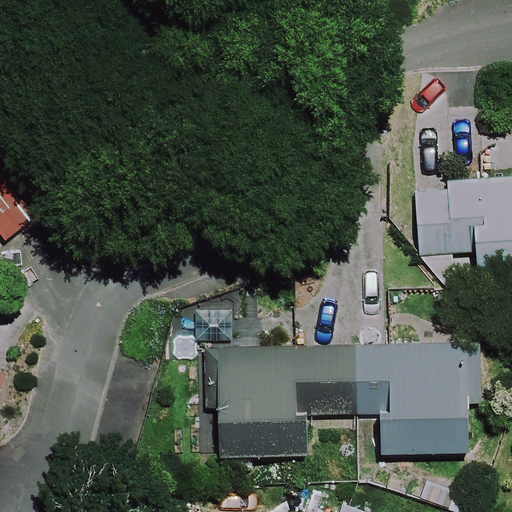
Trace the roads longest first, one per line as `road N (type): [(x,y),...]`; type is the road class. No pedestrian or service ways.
road 1 (residential): [(0,500),(25,493),(61,436),(91,311),(129,262),(219,210),(370,64)]
road 2 (residential): [(370,64),(511,31)]
